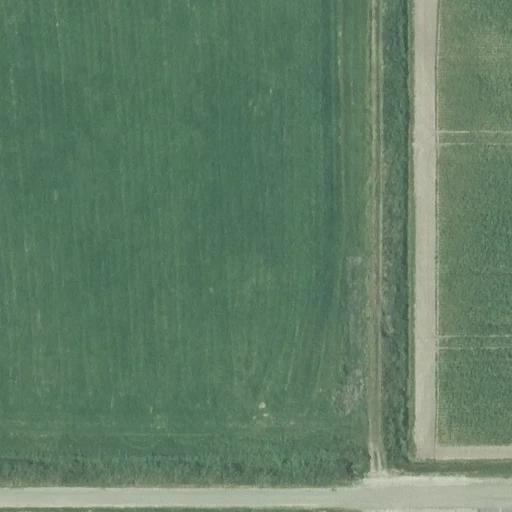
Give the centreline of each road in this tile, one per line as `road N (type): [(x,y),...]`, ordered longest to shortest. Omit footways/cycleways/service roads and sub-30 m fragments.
road 1 (unclassified): [(511,496),(0,497)]
road 2 (track): [(374,0),(374,496)]
